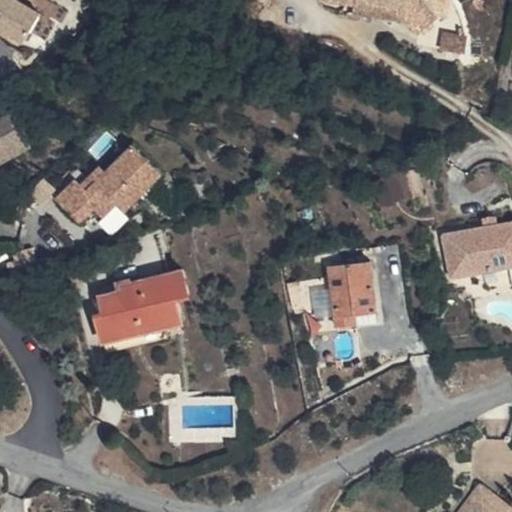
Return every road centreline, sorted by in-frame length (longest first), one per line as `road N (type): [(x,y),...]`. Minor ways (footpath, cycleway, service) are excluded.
road 1 (residential): [(511,394),(349,462),(281,510)]
road 2 (residential): [(0,312),(33,357),(48,398),(31,462)]
road 3 (residential): [(185,511),(31,462)]
